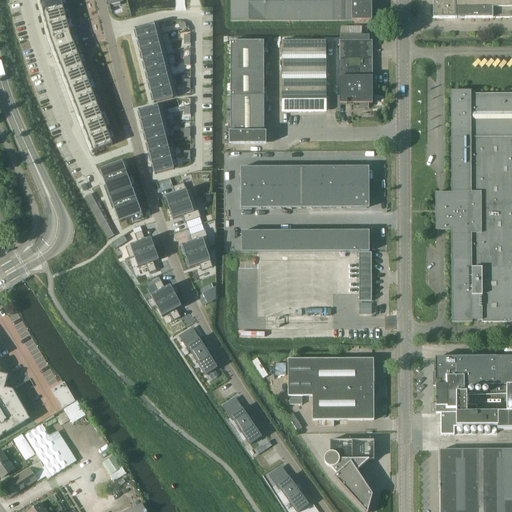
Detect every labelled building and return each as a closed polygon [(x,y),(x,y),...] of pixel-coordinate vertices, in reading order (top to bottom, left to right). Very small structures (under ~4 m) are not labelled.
[(61,0),(39,0),(40,4),(44,16),(47,28),(50,41),(51,41),(54,50),(51,51),(71,104),(74,103),(79,116),(84,128),(88,140),(93,153),(113,145),(108,133),(103,121),(99,108),(74,43),(73,43),(70,36),(71,36),(71,35),(61,0)] [(511,0),(433,0),(434,18),(457,18),(493,18),(511,18),(511,0)] [(159,23),(135,29),(137,40),(162,34),(159,23)] [(162,34),(137,40),(140,51),(164,45),(162,34)] [(340,69),(372,69),(372,40),(369,40),(369,35),(340,35),(340,69)] [(264,141),(264,112),(264,41),(231,41),(231,141),(264,141)] [(282,41),(282,112),(326,112),(326,41),(282,41)] [(164,45),(140,51),(143,61),(167,55),(164,45)] [(134,46),(123,48),(132,90),(144,87),(134,46)] [(167,55),(143,61),(145,72),(170,65),(167,55)] [(170,65),(145,72),(148,82),(172,76),(170,65)] [(340,96),(336,96),(336,112),(340,112),(340,103),(348,103),(348,100),(353,100),(353,103),(372,103),(372,87),(372,73),(372,69),(340,69),(340,96)] [(172,76),(148,82),(151,93),(175,86),(172,76)] [(175,86),(151,93),(154,103),(178,97),(175,86)] [(441,195),(435,195),(435,232),(441,232),(451,232),(452,323),(472,322),(472,320),(482,320),(482,322),(511,322),(511,94),(471,94),(471,91),(451,91),(451,135),(451,195),(441,195)] [(162,105),(138,111),(141,122),(165,116),(162,105)] [(165,116),(141,122),(144,132),(168,126),(165,116)] [(168,126),(144,132),(146,143),(166,138),(171,137),(168,126)] [(166,138),(146,143),(149,153),(169,148),(168,148),(166,138)] [(169,148),(149,153),(152,164),(171,159),(176,158),(173,147),(168,148),(169,148)] [(171,159),(152,164),(154,175),(174,170),(171,159)] [(122,162),(100,170),(105,184),(110,197),(110,199),(109,199),(112,209),(114,208),(115,210),(119,223),(142,215),(137,202),(132,188),(127,175),(122,162)] [(252,168),(241,168),(241,189),(252,188),(252,168)] [(262,168),(252,168),(252,188),(262,188),(262,168)] [(272,168),(262,168),(262,188),(272,188),(272,168)] [(282,168),(272,168),(272,188),(282,188),(282,168)] [(292,168),(282,168),(282,188),(292,188),(292,168)] [(302,168),(292,168),(292,188),(302,188),(302,168)] [(312,168),(302,168),(302,188),(312,188),(312,168)] [(322,168),(312,168),(312,188),(322,188),(322,168)] [(332,168),(322,168),(322,188),(332,188),(332,168)] [(342,168),(332,168),(332,188),(342,188),(342,168)] [(352,168),(342,168),(342,188),(352,188),(352,168)] [(367,168),(352,168),(352,188),(367,188),(367,168)] [(175,194),(166,198),(166,199),(166,200),(169,207),(168,207),(169,207),(169,209),(195,200),(191,189),(186,190),(184,184),(173,188),(175,194)] [(252,188),(241,189),(241,209),(252,209),(252,188)] [(262,188),(252,188),(252,209),(262,209),(262,188)] [(272,188),(262,188),(262,209),(272,209),(272,188)] [(282,188),(272,188),(272,209),(282,209),(282,188)] [(292,188),(282,188),(282,209),(292,209),(292,188)] [(302,188),(292,188),(292,209),(302,209),(302,188)] [(312,188),(302,188),(302,209),(312,209),(312,188)] [(322,188),(312,188),(312,209),(322,209),(322,188)] [(332,188),(322,188),(322,209),(332,208),(332,188)] [(342,188),(332,188),(332,208),(342,208),(342,188)] [(352,188),(342,188),(342,208),(352,208),(352,188)] [(367,188),(352,188),(352,208),(367,208),(367,188)] [(170,210),(169,210),(169,211),(170,211),(172,218),(173,220),(183,217),(185,223),(201,218),(195,200),(169,209),(170,210)] [(192,243),(182,246),(183,248),(182,248),(182,249),(183,248),(185,255),(185,256),(186,257),(207,250),(207,251),(211,249),(205,231),(189,236),(192,243)] [(353,231),(343,232),(343,252),(353,252),(353,231)] [(368,231),(353,231),(353,252),(368,252),(368,231)] [(138,243),(126,248),(130,259),(134,257),(155,249),(154,248),(155,248),(155,247),(154,247),(152,241),(152,240),(151,240),(151,238),(145,240),(142,232),(135,235),(138,243)] [(253,232),(241,232),(242,253),(253,253),(253,232)] [(263,232),(253,232),(253,253),(263,253),(263,232)] [(273,232),(263,232),(263,253),(273,253),(273,232)] [(283,232),(273,232),(273,253),(283,253),(283,232)] [(293,232),(283,232),(283,253),(293,253),(293,232)] [(303,232),(293,232),(293,253),(303,253),(303,232)] [(313,232),(303,232),(303,253),(313,253),(313,232)] [(323,232),(313,232),(313,253),(323,253),(323,232)] [(333,232),(323,232),(323,253),(333,252),(333,232)] [(343,232),(333,232),(333,252),(343,252),(343,232)] [(155,249),(134,257),(138,268),(146,265),(149,274),(157,271),(153,263),(159,261),(158,259),(159,258),(158,258),(156,251),(155,251),(155,249)] [(186,259),(187,259),(189,266),(188,266),(188,267),(189,267),(190,268),(199,265),(202,272),(213,268),(207,251),(207,250),(186,257),(186,259)] [(359,301),(371,301),(371,253),(359,253),(359,301)] [(158,293),(151,296),(157,307),(176,297),(175,295),(176,295),(175,294),(175,295),(171,288),(172,288),(171,288),(170,286),(165,289),(161,281),(154,285),(158,293)] [(176,297),(157,307),(162,317),(169,313),(174,321),(181,318),(176,310),(181,307),(180,305),(181,305),(181,304),(180,305),(177,298),(176,297)] [(372,304),(359,304),(359,314),(372,314),(372,304)] [(183,334),(179,336),(186,347),(187,346),(206,376),(217,369),(198,339),(190,344),(183,334)] [(436,403),(431,403),(431,408),(431,414),(437,414),(441,414),(441,435),(455,435),(455,427),(496,427),(497,427),(497,430),(511,429),(511,357),(436,358),(436,372),(433,372),(433,386),(436,386),(436,403)] [(373,359),(348,359),(288,359),(288,383),(288,397),(312,396),(312,390),(374,390),(373,359)] [(287,373),(286,362),(276,362),(276,373),(287,373)] [(0,438),(1,437),(4,436),(3,435),(6,433),(7,434),(9,433),(25,423),(30,420),(30,419),(31,419),(27,413),(14,390),(13,389),(12,389),(7,381),(9,376),(8,376),(9,375),(2,372),(1,370),(1,368),(0,367),(0,438)] [(74,401),(64,384),(52,391),(62,408),(74,401)] [(312,421),(374,420),(374,390),(312,390),(312,396),(312,421)] [(226,404),(222,407),(229,417),(230,416),(250,445),(261,438),(241,408),(233,414),(226,404)] [(42,426),(26,436),(52,477),(68,467),(42,426)] [(332,468),(333,468),(338,474),(335,477),(365,511),(367,511),(372,495),(350,471),(354,468),(355,470),(368,460),(374,460),(374,440),(330,440),(330,453),(328,453),(327,454),(326,455),(326,456),(325,457),(325,458),(325,459),(325,460),(325,461),(325,462),(325,463),(325,464),(326,464),(326,465),(327,466),(329,467),(330,467),(332,468)] [(0,465),(8,460),(6,457),(10,454),(7,450),(3,453),(2,451),(0,452),(0,465)] [(511,511),(511,450),(440,451),(440,511),(511,511)] [(102,464),(110,476),(122,468),(114,456),(102,464)] [(8,460),(0,465),(0,473),(3,477),(14,470),(13,468),(17,465),(14,461),(10,463),(8,460)] [(34,475),(44,468),(41,462),(31,469),(30,468),(5,484),(13,496),(37,480),(34,475)] [(273,473),(269,476),(276,486),(277,485),(296,511),(299,511),(308,506),(288,477),(279,483),(273,473)] [(60,506),(54,496),(48,499),(54,509),(60,506)] [(47,511),(41,503),(28,511),(47,511)] [(146,511),(142,503),(124,511),(146,511)]
